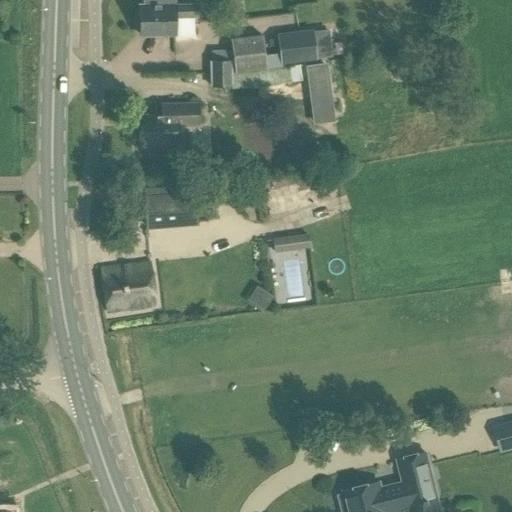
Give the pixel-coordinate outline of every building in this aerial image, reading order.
[(140,0),(141,6),(139,6),(140,35),(173,35),(173,19),(199,19),(198,4),(173,5),(172,0),(140,0)] [(279,54),(263,56),(264,71),(280,69),(279,65),(315,61),(315,59),(331,58),(327,31),(312,33),(311,31),(277,35),(279,54)] [(260,35),(227,39),(230,71),(231,71),(231,72),(231,75),(255,72),(264,71),(263,56),(260,35)] [(208,61),(209,75),(229,75),(228,61),(208,61)] [(341,66),(323,68),(330,123),(348,121),(341,66)] [(264,71),(255,72),(257,86),(289,82),(287,68),(280,69),(264,71)] [(229,85),(229,75),(209,75),(209,85),(229,85)] [(161,115),(142,116),(142,145),(176,144),(175,125),(197,125),(197,104),(161,104),(161,115)] [(290,154),(274,154),(275,169),(291,169),(290,154)] [(190,191),(143,197),(146,225),(194,219),(190,191)] [(307,234),(272,239),(274,251),(308,247),(307,234)] [(149,261),(100,268),(106,313),(155,306),(149,261)] [(425,454),(398,461),(403,480),(408,498),(409,503),(436,497),(425,454)] [(391,511),(390,503),(408,498),(403,480),(380,486),(379,482),(344,491),(345,495),(339,496),(343,511),(391,511)]
